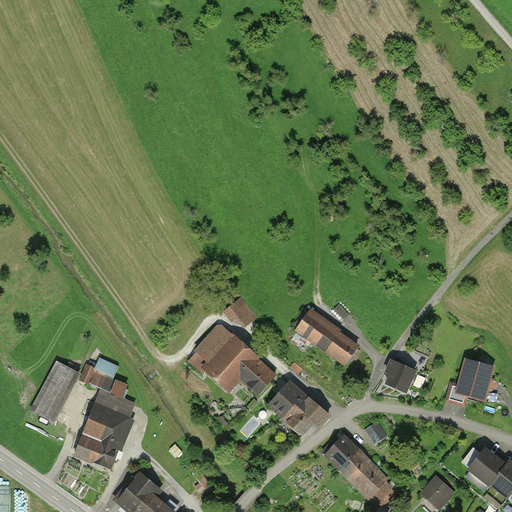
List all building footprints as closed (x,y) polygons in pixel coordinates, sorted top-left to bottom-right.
[(245,326),(256,317),(240,298),(226,310),(233,319),(237,316),(245,326)] [(298,329),(346,362),(357,345),(310,312),(298,329)] [(258,392),(275,374),(224,326),(191,360),(203,372),(206,368),(229,389),(241,376),(258,392)] [(116,377),(121,365),(98,356),(87,381),(124,397),(130,383),(116,377)] [(496,367),(468,362),(463,387),(461,395),(474,398),(489,401),(496,367)] [(424,374),(395,363),(387,384),(416,395),(424,374)] [(85,377),(61,365),(36,414),(60,426),(85,377)] [(268,404),(284,417),(305,394),(289,380),(268,404)] [(461,395),(463,387),(454,385),(450,404),(471,409),(474,398),(461,395)] [(103,393),(84,435),(113,448),(127,416),(131,406),(103,393)] [(305,394),(284,417),(303,433),(313,421),(320,426),(329,415),(305,394)] [(113,448),(104,467),(113,471),(136,420),(127,416),(113,448)] [(378,422),(366,430),(375,445),(387,437),(378,422)] [(396,491),(342,433),(323,452),(351,479),(354,478),(382,506),(396,491)] [(113,448),(84,435),(75,455),(104,467),(113,448)] [(505,466),(485,450),(481,456),(473,449),(462,463),(490,485),(491,484),(505,466)] [(511,464),(508,462),(505,466),(491,484),(509,498),(511,493),(511,464)] [(180,511),(181,511),(139,474),(120,497),(137,511),(180,511)] [(452,493),(437,479),(425,493),(440,506),(452,493)]
